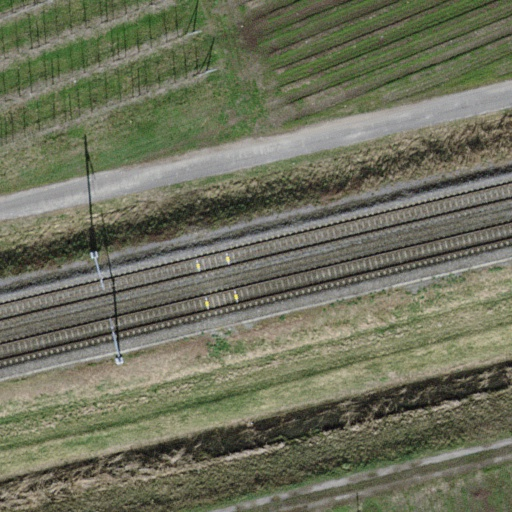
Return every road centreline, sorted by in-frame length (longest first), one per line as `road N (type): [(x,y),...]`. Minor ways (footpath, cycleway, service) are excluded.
road 1 (track): [(0,205),(511,84)]
road 2 (track): [(248,511),(511,448)]
